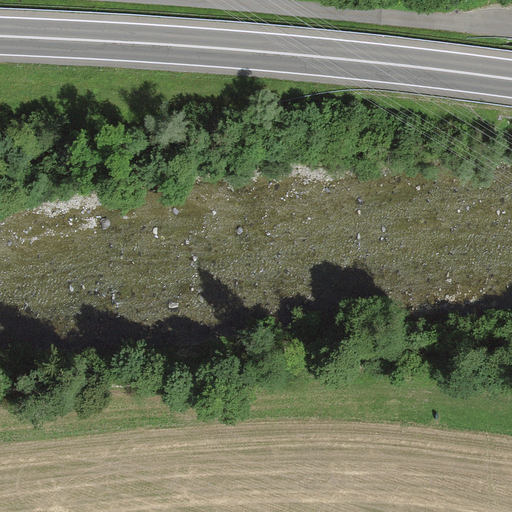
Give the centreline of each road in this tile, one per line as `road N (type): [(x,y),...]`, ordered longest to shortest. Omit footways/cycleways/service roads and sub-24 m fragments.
road 1 (trunk): [(511,78),(0,36)]
road 2 (unclassified): [(511,28),(205,0)]
